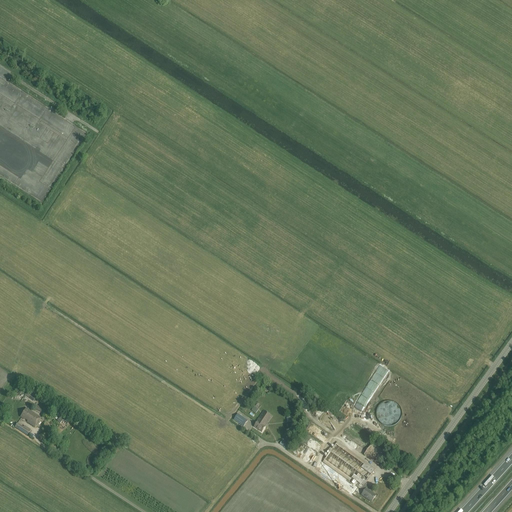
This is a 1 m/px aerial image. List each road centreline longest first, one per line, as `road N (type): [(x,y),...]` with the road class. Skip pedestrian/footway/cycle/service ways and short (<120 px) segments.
road 1 (track): [(374,511),(269,443),(206,511)]
road 2 (tertiary): [(388,511),(511,342)]
